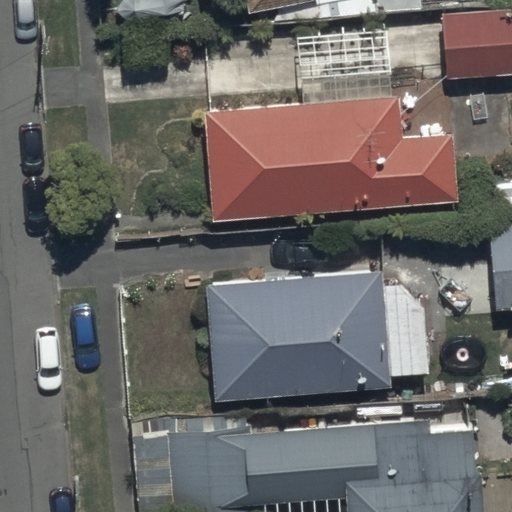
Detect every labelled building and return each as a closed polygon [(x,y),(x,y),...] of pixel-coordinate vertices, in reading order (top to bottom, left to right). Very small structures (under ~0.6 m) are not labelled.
[(246,0),(248,10),(298,0),(246,0)] [(511,3),(442,8),(447,75),(511,69),(511,3)] [(398,91),(204,106),(213,218),(458,198),(452,130),(402,134),(398,91)] [(511,220),(488,222),(495,308),(511,306),(511,220)] [(383,267),(206,281),(216,397),(391,383),(391,372),(429,369),(423,303),(401,281),(384,282),(383,267)] [(250,420),(249,411),(131,419),(137,511),(186,511),(275,506),(274,495),(349,490),(350,511),(482,511),(480,471),(473,471),(469,425),(428,428),(427,413),(254,426),(253,419),(250,420)]
